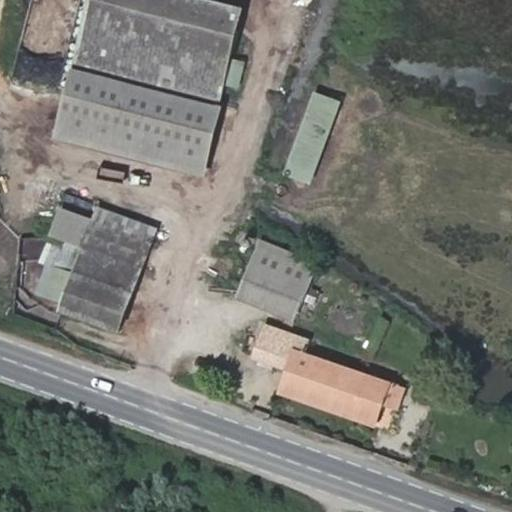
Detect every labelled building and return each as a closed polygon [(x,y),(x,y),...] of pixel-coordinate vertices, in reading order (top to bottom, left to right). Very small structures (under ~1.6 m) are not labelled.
[(242,10),(201,0),(93,0),(58,140),(209,178),(227,107),(218,105),(242,10)] [(17,50),(9,87),(57,97),(64,59),(17,50)] [(342,103),(316,95),(286,174),(311,184),(342,103)] [(44,257),(79,269),(87,245),(53,233),(44,257)] [(241,297),(294,319),(316,264),(263,243),(241,297)] [(87,245),(79,269),(64,310),(122,332),(146,264),(87,245)] [(256,319),(246,348),(292,365),(285,389),(379,423),(394,383),(338,363),(343,351),(256,319)]
